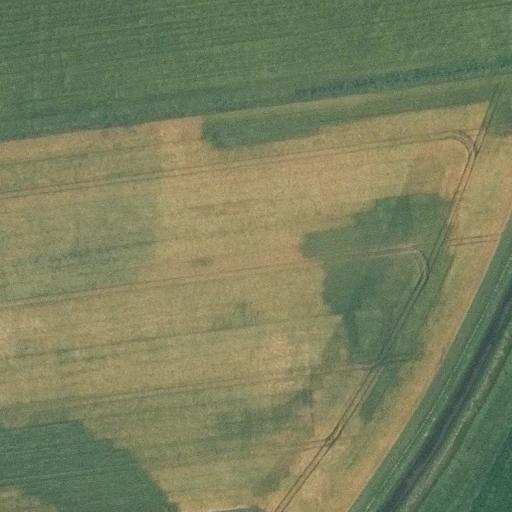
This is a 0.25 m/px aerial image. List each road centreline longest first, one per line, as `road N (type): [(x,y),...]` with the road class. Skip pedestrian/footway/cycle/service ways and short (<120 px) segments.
road 1 (track): [(363,511),(449,376),(511,251)]
road 2 (track): [(414,511),(511,343)]
